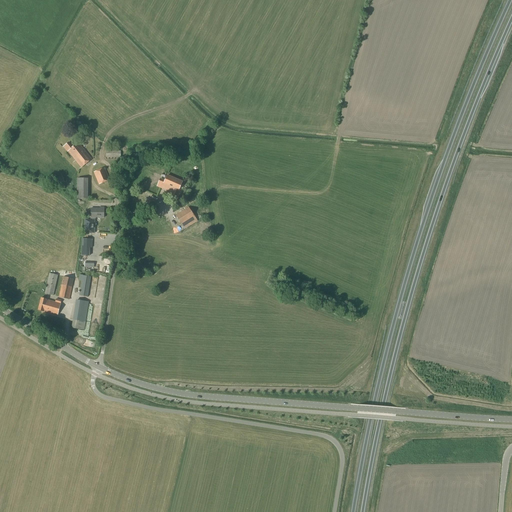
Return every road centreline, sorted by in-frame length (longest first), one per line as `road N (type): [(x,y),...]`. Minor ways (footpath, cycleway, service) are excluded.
road 1 (trunk): [(509,0),(411,258),(352,511)]
road 2 (trunk): [(362,511),(420,258),(511,18)]
road 3 (secondary): [(511,419),(187,394),(97,367)]
road 4 (unclassified): [(94,374),(92,390),(107,399),(331,439),(342,455),(335,511)]
